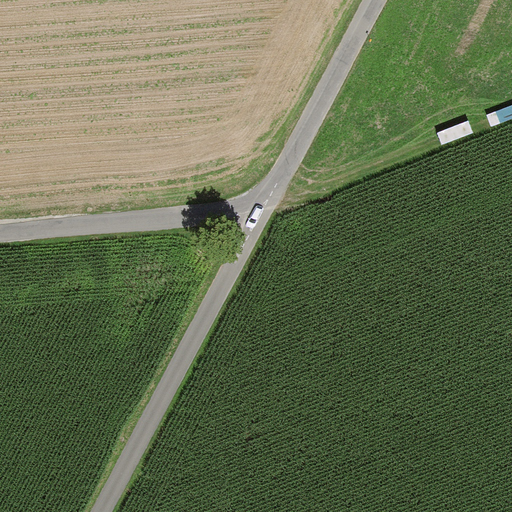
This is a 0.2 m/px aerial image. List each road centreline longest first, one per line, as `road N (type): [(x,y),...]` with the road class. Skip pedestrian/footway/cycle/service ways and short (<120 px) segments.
road 1 (unclassified): [(102,511),(259,205)]
road 2 (unclassified): [(0,234),(259,205)]
road 3 (unclassified): [(259,205),(369,0)]
